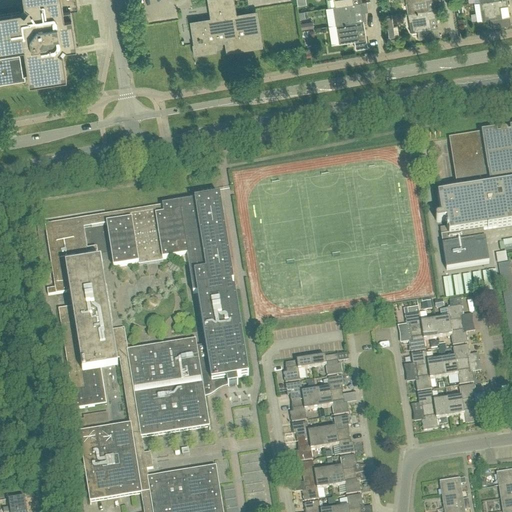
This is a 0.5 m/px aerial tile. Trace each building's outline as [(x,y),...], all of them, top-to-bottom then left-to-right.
[(0,82),(25,78),(25,74),(29,74),(30,82),(67,76),(64,55),(63,52),(67,47),(68,47),(77,45),(71,10),(78,9),(76,0),(24,0),(25,4),(21,9),(0,12),(0,82)] [(194,22),(192,22),(196,43),(195,43),(192,44),(194,54),(216,51),(215,43),(217,43),(217,40),(227,38),(228,49),(230,48),(230,51),(234,50),(233,48),(260,44),(259,42),(262,42),(261,38),(259,39),(255,12),(253,13),(253,10),(249,11),(249,13),(234,16),(231,0),(208,0),(208,4),(211,3),(212,9),(214,9),(216,16),(216,18),(213,19),(198,21),(197,19),(194,19),(194,22)] [(285,0),(266,0),(267,8),(286,7),(285,0)] [(404,0),(407,13),(428,10),(428,9),(426,0),(404,0)] [(489,0),(478,2),(474,3),(477,21),(488,19),(489,26),(508,23),(507,16),(509,15),(502,16),(500,6),(508,5),(506,0),(489,0)] [(366,1),(360,2),(353,3),(332,7),(335,25),(356,21),(354,11),(361,10),(361,11),(368,10),(366,1)] [(436,17),(435,8),(428,9),(428,10),(407,13),(410,31),(416,30),(418,39),(436,36),(434,27),(431,28),(429,18),(436,17)] [(335,25),(329,26),(332,44),(353,40),(354,49),(367,47),(365,38),(359,39),(357,29),(364,28),(362,20),(356,21),(335,25)] [(511,129),(510,129),(510,134),(508,134),(508,133),(507,132),(506,131),(505,131),(504,130),(503,130),(503,131),(502,131),(501,131),(501,132),(500,133),(500,134),(500,135),(497,136),(497,131),(481,134),(453,139),(462,193),(437,197),(441,217),(438,218),(437,218),(436,218),(436,219),(435,220),(435,221),(435,222),(436,223),(437,223),(438,223),(438,224),(439,223),(446,222),(447,228),(440,230),(443,247),(442,247),(446,272),(489,265),(483,231),(511,227),(511,222),(511,129)] [(69,293),(73,317),(59,319),(71,393),(74,412),(107,407),(100,364),(119,361),(129,426),(78,434),(89,504),(141,496),(143,511),(222,511),(216,469),(148,480),(146,471),(153,469),(150,454),(144,455),(141,440),(209,429),(204,399),(208,398),(211,396),(214,394),(212,386),(227,384),(228,388),(238,387),(237,380),(248,378),(220,198),(169,206),(105,217),(44,226),(54,289),(47,290),(48,296),(69,293)] [(511,240),(503,242),(504,252),(504,253),(511,251),(511,240)] [(502,291),(502,292),(509,337),(511,336),(511,283),(509,264),(498,265),(502,291)] [(496,270),(442,278),(445,298),(499,290),(496,270)] [(441,320),(435,321),(436,330),(462,326),(461,318),(463,317),(462,307),(447,310),(447,311),(440,312),(441,320)] [(436,330),(435,321),(421,323),(420,314),(419,314),(409,315),(405,316),(407,326),(410,326),(411,334),(436,330)] [(462,326),(436,330),(438,339),(451,337),(453,347),(468,344),(466,334),(463,335),(462,326)] [(424,341),(438,339),(436,330),(411,334),(412,343),(409,343),(411,353),(426,351),(424,341)] [(443,370),(468,366),(467,357),(470,357),(468,347),(453,349),(455,359),(441,361),(443,370)] [(426,353),(411,356),(413,366),(416,365),(417,374),(443,370),(441,361),(433,362),(431,354),(426,355),(426,353)] [(311,360),(312,370),(326,368),(327,377),(342,375),(341,365),(338,366),(336,356),(325,358),(311,360)] [(287,374),(284,374),(285,384),(300,382),(306,381),(305,371),(312,370),(311,360),(296,362),(297,363),(285,364),(287,374)] [(443,370),(444,379),(458,377),(459,386),(474,384),(472,374),(469,374),(468,366),(443,370)] [(430,381),(444,379),(443,370),(417,374),(418,382),(415,383),(417,393),(432,391),(430,381)] [(317,400),(343,396),(341,388),(344,387),(343,377),(328,380),(329,389),(316,391),(317,400)] [(317,400),(316,391),(302,394),(301,384),(286,386),(287,396),(290,396),(292,404),(317,400)] [(461,398),(447,400),(449,409),(474,405),(473,397),(476,396),(474,386),(459,389),(461,398)] [(449,409),(447,400),(434,402),(432,393),(417,395),(419,405),(422,405),(423,413),(449,409)] [(317,400),(318,409),(332,407),(334,417),(348,415),(347,405),(344,405),(343,396),(317,400)] [(305,412),(318,409),(317,400),(292,404),(293,413),(290,414),(291,423),(306,421),(305,412)] [(449,409),(450,418),(464,416),(465,426),(466,426),(480,423),(479,414),(476,414),(474,405),(449,409)] [(437,421),(450,418),(449,409),(423,413),(425,422),(422,422),(423,432),(438,430),(437,421)] [(88,422),(105,421),(104,411),(88,412),(88,422)] [(323,440),(349,436),(347,427),(350,427),(349,417),(334,419),(335,429),(322,431),(323,440)] [(323,440),(322,431),(308,433),(307,424),(292,426),(293,436),(296,435),(298,444),(323,440)] [(323,440),(325,449),(338,447),(340,457),(355,454),(353,444),(350,445),(349,436),(323,440)] [(311,451),(325,449),(323,440),(298,444),(299,453),(296,453),(298,463),(312,461),(311,451)] [(329,480),(355,476),(354,467),(357,467),(355,457),(340,459),(342,469),(328,471),(329,480)] [(329,480),(328,471),(314,473),(313,463),(298,466),(300,475),(303,475),(304,484),(329,480)] [(499,488),(511,485),(511,472),(497,475),(499,488)] [(329,480),(331,489),(344,487),(346,496),(361,494),(359,484),(356,484),(355,476),(329,480)] [(317,491),(331,489),(329,480),(304,484),(305,492),(302,493),(304,503),(319,500),(317,491)] [(442,497),(461,494),(460,486),(466,485),(465,480),(460,481),(440,484),(442,497)] [(501,501),(511,499),(511,485),(499,488),(501,501)] [(444,510),(469,506),(468,501),(463,502),(461,494),(442,497),(444,510)] [(334,511),(360,511),(360,507),(363,506),(361,496),(346,499),(348,508),(334,510),(334,511)] [(26,511),(25,499),(8,502),(10,509),(3,510),(3,511),(26,511)] [(502,511),(511,511),(511,499),(501,501),(502,511)] [(334,511),(334,510),(322,511),(320,511),(319,503),(304,505),(305,511),(334,511)]
